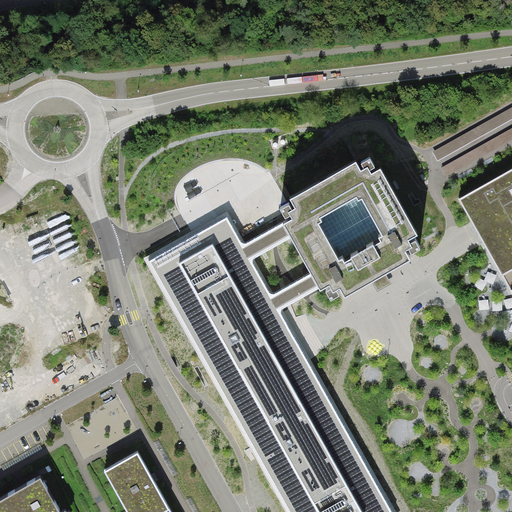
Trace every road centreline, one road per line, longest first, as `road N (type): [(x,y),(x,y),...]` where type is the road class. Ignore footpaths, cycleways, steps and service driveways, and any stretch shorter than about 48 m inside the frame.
road 1 (primary): [(149,106),(511,53)]
road 2 (residential): [(146,356),(77,164)]
road 3 (residential): [(231,511),(146,356)]
road 4 (residential): [(146,356),(0,441)]
